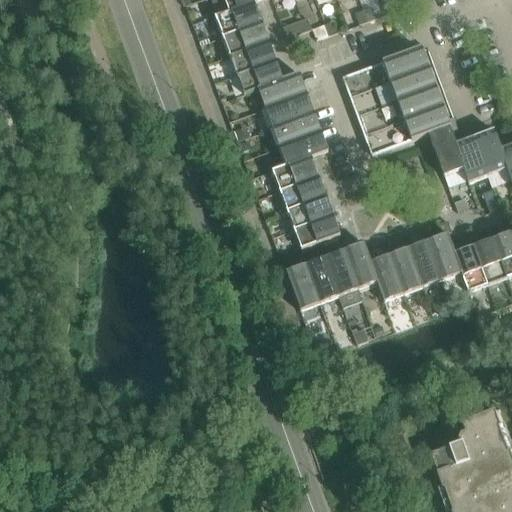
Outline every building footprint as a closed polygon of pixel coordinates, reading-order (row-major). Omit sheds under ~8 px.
[(223,0),(229,16),(255,7),(273,1),(273,0),(223,0)] [(408,11),(408,9),(404,0),(402,0),(395,3),(399,14),(408,11)] [(223,41),(262,26),(255,7),(229,16),(216,21),(223,41)] [(373,11),(365,14),(369,25),(378,22),(373,11)] [(361,28),(369,25),(365,14),(357,17),(361,28)] [(292,28),(296,39),(304,36),(300,25),(292,28)] [(325,28),(329,40),(338,37),(334,25),(325,28)] [(269,45),(265,36),(262,26),(223,41),(230,60),(269,45)] [(292,28),(283,32),(287,43),(296,39),(292,28)] [(276,64),(269,45),(230,60),(237,79),(276,64)] [(390,86),(369,94),(391,153),(429,139),(430,142),(451,134),(453,137),(458,135),(457,132),(453,120),(447,122),(422,53),(383,68),(390,86)] [(283,83),(281,78),(276,64),(237,79),(245,99),(258,94),(258,93),(283,84),(283,83)] [(258,93),(258,94),(265,113),(307,97),(299,77),(283,83),(283,84),(258,93)] [(265,113),(272,132),(314,116),(307,97),(265,113)] [(321,136),(314,116),(272,132),(279,151),(321,136)] [(494,133),(474,141),(489,179),(507,173),(508,172),(500,153),(501,152),(494,133)] [(451,134),(430,142),(432,148),(434,152),(444,180),(464,173),(465,173),(455,148),(456,147),(455,144),(453,140),(453,137),(451,134)] [(329,156),(321,136),(279,151),(286,170),(312,161),(312,162),(329,156)] [(474,141),(456,147),(455,148),(465,173),(464,173),(469,187),(489,179),(474,141)] [(511,187),(511,148),(501,152),(500,153),(508,172),(507,173),(511,187)] [(272,175),(280,195),(319,181),(312,162),(312,161),(286,170),(272,175)] [(280,195),(287,214),(326,200),(319,181),(280,195)] [(287,214),(294,233),(333,219),(326,200),(287,214)] [(344,247),(341,239),(333,219),(294,233),(301,251),(293,254),(297,264),(344,247)] [(508,282),(511,280),(511,222),(506,225),(504,226),(508,237),(498,241),(493,242),(508,282)] [(448,238),(452,236),(448,225),(440,228),(444,239),(433,244),(428,245),(442,284),(462,277),(454,257),(455,257),(448,238)] [(498,241),(494,230),(485,233),(489,244),(479,248),(474,250),(489,289),(508,282),(493,242),(498,241)] [(433,244),(429,232),(420,235),(425,246),(414,250),(409,252),(423,291),(442,284),(428,245),(433,244)] [(479,248),(475,237),(466,240),(470,251),(455,257),(454,257),(462,277),(469,296),(489,289),(474,250),(479,248)] [(414,250),(410,239),(401,242),(406,254),(395,257),(390,259),(404,298),(423,291),(409,252),(414,250)] [(395,257),(391,246),(382,249),(386,261),(372,266),(371,266),(378,287),(377,287),(384,306),(404,298),(390,259),(395,257)] [(365,247),(345,254),(359,294),(377,287),(378,287),(371,266),(372,266),(365,247)] [(340,301),(359,294),(345,254),(325,261),(340,301)] [(320,308),(340,301),(325,261),(306,269),(320,308)] [(306,269),(286,276),(301,315),(320,308),(306,269)] [(511,511),(511,460),(509,453),(508,454),(499,430),(501,430),(495,414),(462,427),(465,436),(460,438),(458,443),(460,447),(431,458),(438,476),(437,476),(441,488),(449,511),(511,511)]
